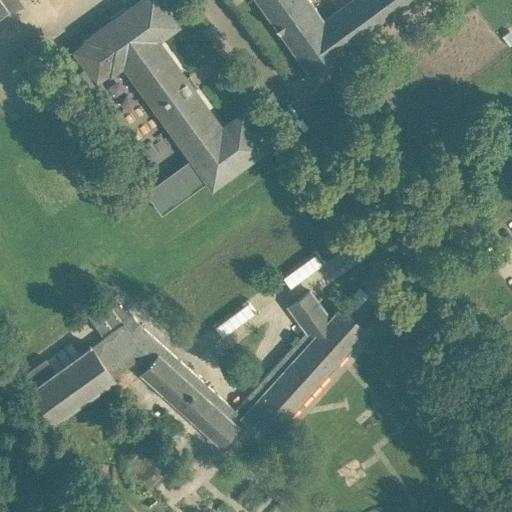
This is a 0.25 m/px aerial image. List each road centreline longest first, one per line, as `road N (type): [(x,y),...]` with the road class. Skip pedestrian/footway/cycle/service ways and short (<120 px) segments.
road 1 (residential): [(402,252),(212,0)]
road 2 (residential): [(511,416),(402,252)]
road 3 (residential): [(402,252),(511,170)]
